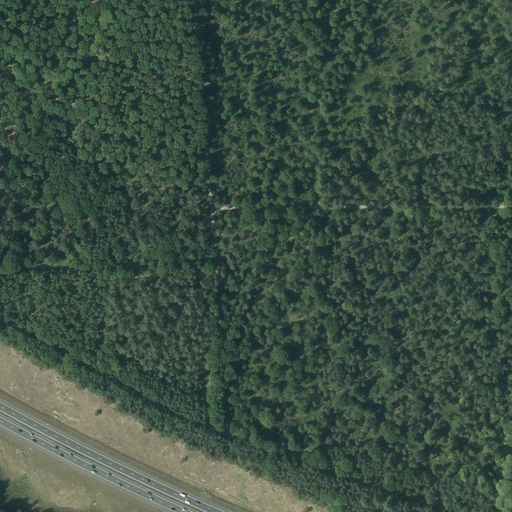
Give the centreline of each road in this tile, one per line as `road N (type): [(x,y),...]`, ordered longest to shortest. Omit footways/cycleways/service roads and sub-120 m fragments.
road 1 (track): [(511,206),(213,208),(226,434)]
road 2 (track): [(0,318),(165,411),(226,434)]
road 3 (motorway): [(218,511),(0,406)]
road 4 (track): [(226,434),(450,511)]
road 5 (track): [(0,269),(215,261)]
road 6 (track): [(213,208),(200,0)]
road 7 (motorway): [(0,421),(181,511)]
